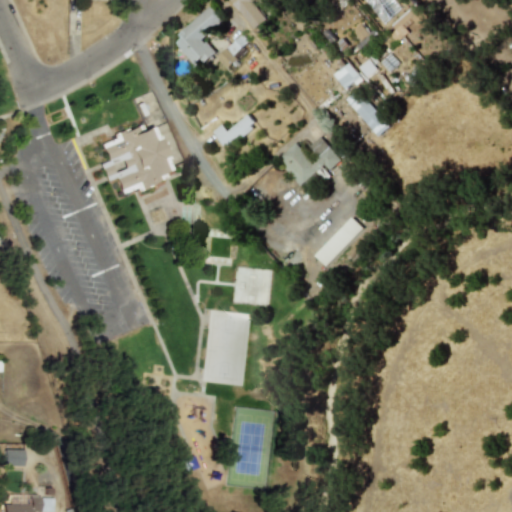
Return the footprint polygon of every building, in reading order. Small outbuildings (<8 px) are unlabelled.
[(266,19),(251,1),(252,0),(230,0),(253,29),(266,19)] [(397,0),(387,0),(373,12),(383,22),(402,5),(397,0)] [(396,22),(399,24),(407,17),(415,26),(425,17),(415,5),(396,22)] [(172,39),(195,66),(214,51),(202,38),(224,19),(212,6),(172,39)] [(333,74),(345,90),(360,78),(348,63),(333,74)] [(389,126),(356,90),(345,100),(378,136),(389,126)] [(255,123),(247,114),(227,131),(221,124),(212,131),(226,148),(255,123)] [(119,194),(134,188),(170,175),(151,126),(137,131),(136,128),(98,142),(105,162),(98,165),(104,181),(113,178),(119,194)] [(299,185),(315,172),(322,180),(330,174),(327,171),(340,160),(320,136),(304,149),(297,141),(276,159),(299,185)] [(314,255),(325,266),(362,228),(351,217),(314,255)] [(21,450),(0,449),(0,465),(20,466),(21,450)] [(28,511),(50,511),(50,497),(26,497),(26,504),(0,504),(0,511),(28,511)]
